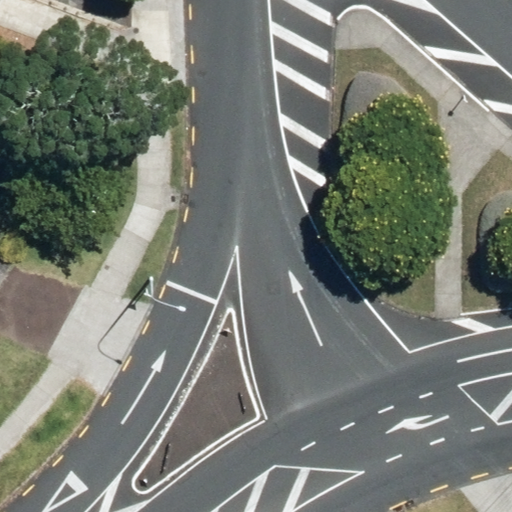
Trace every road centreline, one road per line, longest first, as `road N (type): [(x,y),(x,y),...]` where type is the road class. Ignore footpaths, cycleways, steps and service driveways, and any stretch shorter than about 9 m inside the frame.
road 1 (tertiary): [(46,511),(150,402),(244,175)]
road 2 (tertiary): [(363,469),(330,413),(244,175)]
road 3 (tertiary): [(244,175),(235,0)]
road 4 (secondary): [(363,469),(437,436),(511,420)]
